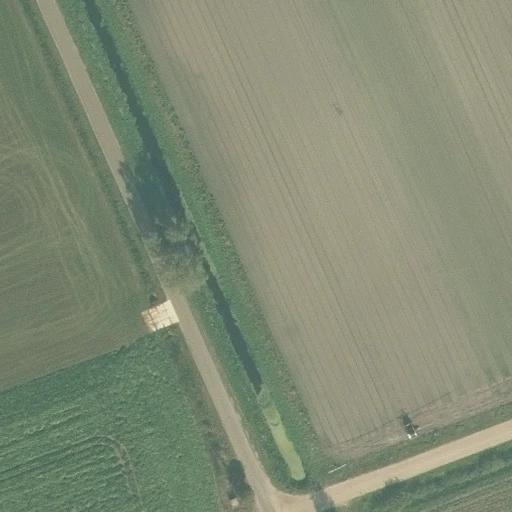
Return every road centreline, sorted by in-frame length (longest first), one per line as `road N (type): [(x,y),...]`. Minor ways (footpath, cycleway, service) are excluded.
road 1 (unclassified): [(269,511),(43,0)]
road 2 (track): [(299,511),(511,436)]
